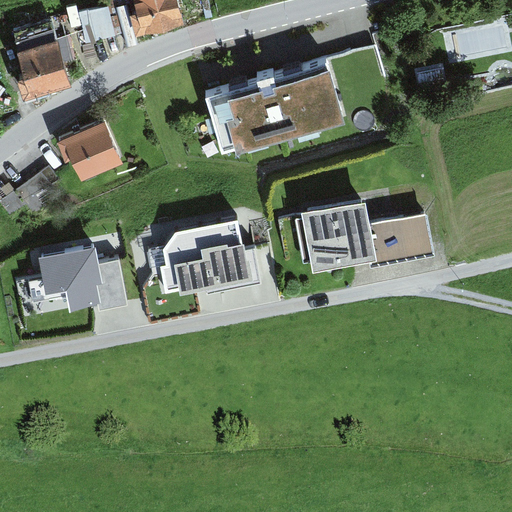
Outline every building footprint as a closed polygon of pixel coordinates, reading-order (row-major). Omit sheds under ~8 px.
[(181,0),(133,0),(141,33),(187,21),(181,0)] [(61,34),(18,47),(30,94),(73,82),(61,34)] [(332,56),(205,91),(223,155),(350,120),(332,56)] [(108,116),(65,135),(84,179),(127,159),(108,116)] [(39,180),(1,202),(11,219),(49,197),(39,180)] [(369,190),(301,201),(312,266),(379,255),(373,215),(369,190)] [(429,206),(373,215),(379,255),(436,246),(429,206)] [(153,273),(164,271),(167,290),(199,284),(206,283),(208,293),(238,287),(262,283),(255,245),(243,247),(238,221),(176,231),(167,245),(149,248),(153,273)] [(119,260),(118,256),(112,258),(97,261),(94,243),(40,254),(45,274),(17,280),(24,317),(34,315),(94,302),(97,302),(98,307),(113,304),(127,301),(119,260)]
